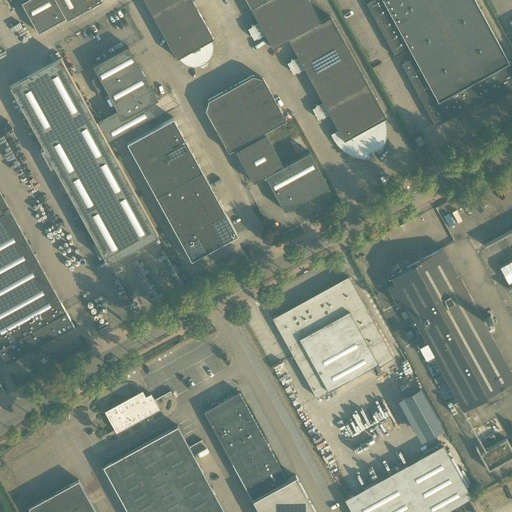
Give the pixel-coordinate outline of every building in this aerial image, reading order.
[(25,0),(21,2),(38,33),(65,18),(67,21),(103,1),(102,0),(25,0)] [(144,0),(152,15),(179,0),(144,0)] [(179,0),(152,15),(167,41),(204,21),(193,1),(193,0),(179,0)] [(246,0),(251,9),(266,0),(246,0)] [(250,34),(250,35),(309,2),(308,0),(266,0),(251,9),(258,22),(253,25),(251,26),(252,27),(248,29),(251,34),(250,34)] [(395,56),(409,48),(414,57),(403,62),(435,125),(483,101),(485,105),(511,91),(511,61),(511,60),(508,61),(474,0),(371,0),(366,3),(395,56)] [(511,0),(486,0),(493,13),(511,2),(511,0)] [(265,34),(265,35),(273,49),(288,40),(321,22),(309,2),(250,35),(251,34),(254,40),(258,38),(260,37),(265,34)] [(289,69),(343,39),(331,17),(321,22),(288,40),(297,56),(292,59),(290,60),(291,61),(287,63),(290,68),(289,69)] [(204,21),(167,41),(177,59),(179,57),(183,62),(188,65),(194,66),(200,66),(201,67),(202,66),(202,65),(205,63),(206,64),(208,63),(207,62),(211,57),(213,51),(213,45),(211,40),(213,38),(204,21)] [(304,69),(313,85),(356,62),(343,39),(289,69),(290,69),(293,74),(297,72),(297,73),(299,72),(299,71),(304,69)] [(93,65),(117,110),(122,119),(149,104),(158,100),(128,46),(93,65)] [(157,234),(105,142),(94,123),(96,122),(59,58),(10,86),(44,147),(41,149),(50,167),(54,165),(108,262),(157,234)] [(314,114),(368,85),(356,62),(313,85),(323,102),(317,105),(315,106),(316,106),(312,108),(315,114),(314,114)] [(230,87),(239,104),(268,88),(263,78),(253,75),(230,87)] [(329,114),(334,122),(351,113),(355,120),(380,107),(368,85),(314,114),(314,115),(315,114),(318,119),(322,117),(322,118),(324,117),(329,114)] [(205,110),(210,120),(239,104),(230,87),(208,100),(205,110)] [(239,104),(248,120),(277,104),(268,88),(239,104)] [(94,123),(105,142),(155,115),(149,104),(122,119),(117,110),(96,122),(94,123)] [(219,136),(248,120),(239,104),(210,120),(219,136)] [(286,120),(277,104),(248,120),(257,136),(286,120)] [(380,107),(355,120),(372,152),(376,150),(379,152),(383,146),(385,139),(386,132),(386,125),(384,118),(386,117),(380,107)] [(369,154),(372,152),(355,120),(351,113),(334,122),(338,130),(331,134),(335,142),(342,149),(348,153),(355,156),(362,158),(369,158),(369,154)] [(173,117),(150,130),(156,141),(179,128),(173,117)] [(257,136),(248,120),(219,136),(228,152),(257,136)] [(286,122),(266,134),(284,165),(309,152),(298,133),(294,136),(286,122)] [(185,139),(179,128),(156,141),(161,151),(185,139)] [(132,154),(156,141),(150,130),(126,143),(132,154)] [(266,134),(235,150),(253,182),(267,174),(284,165),(266,134)] [(418,146),(424,143),(420,135),(414,138),(418,146)] [(190,149),(185,139),(161,151),(167,162),(190,149)] [(161,151),(156,141),(132,154),(138,164),(161,151)] [(196,160),(190,149),(167,162),(173,172),(196,160)] [(167,162),(161,151),(138,164),(144,175),(167,162)] [(284,165),(267,174),(265,176),(284,211),(328,187),(309,152),(284,165)] [(202,170),(196,160),(173,172),(179,183),(202,170)] [(173,172),(167,162),(144,175),(150,185),(173,172)] [(185,193),(208,181),(202,170),(179,183),(185,193)] [(179,183),(173,172),(150,185),(156,196),(179,183)] [(214,191),(208,181),(185,193),(190,204),(214,191)] [(185,193),(179,183),(156,196),(161,206),(185,193)] [(40,347),(40,344),(74,326),(66,311),(65,310),(0,191),(0,352),(6,363),(30,349),(32,351),(35,352),(38,351),(40,349),(40,347)] [(196,215),(219,202),(214,191),(190,204),(196,215)] [(190,204),(185,193),(161,206),(167,217),(190,204)] [(225,212),(219,202),(196,215),(202,225),(210,221),(225,212)] [(196,215),(190,204),(167,217),(173,227),(196,215)] [(225,212),(210,221),(222,243),(237,234),(225,212)] [(202,225),(196,215),(173,227),(179,238),(194,229),(202,225)] [(210,221),(202,225),(194,229),(207,251),(222,243),(210,221)] [(507,287),(511,285),(511,227),(498,233),(510,263),(499,268),(507,287)] [(191,260),(207,251),(194,229),(179,238),(191,260)] [(397,305),(404,301),(415,321),(411,323),(420,340),(424,338),(463,409),(511,381),(511,373),(443,248),(390,276),(395,284),(388,288),(397,305)] [(316,397),(328,390),(378,362),(379,365),(393,357),(349,277),(286,312),(285,311),(272,318),(292,355),(316,397)] [(440,430),(419,387),(396,398),(417,441),(440,430)] [(159,409),(154,400),(151,394),(150,394),(145,396),(142,391),(105,411),(116,432),(159,409)] [(213,406),(203,411),(252,499),(287,480),(239,392),(217,404),(216,401),(215,402),(215,403),(212,405),(213,406)] [(103,466),(127,511),(170,511),(176,509),(178,511),(224,511),(177,425),(103,466)] [(479,451),(486,469),(511,458),(511,452),(506,439),(479,451)] [(442,445),(344,499),(351,511),(444,511),(471,498),(442,445)] [(95,511),(77,480),(28,507),(30,511),(95,511)]
